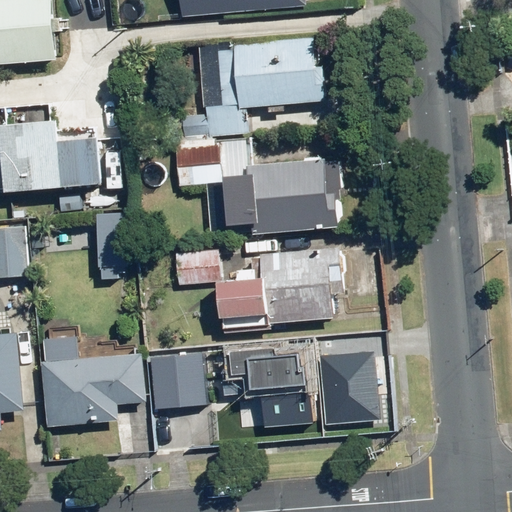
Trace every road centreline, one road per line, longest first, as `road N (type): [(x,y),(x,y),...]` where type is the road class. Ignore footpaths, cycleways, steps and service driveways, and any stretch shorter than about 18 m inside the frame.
road 1 (tertiary): [(473,495),(428,0)]
road 2 (residential): [(292,511),(473,495)]
